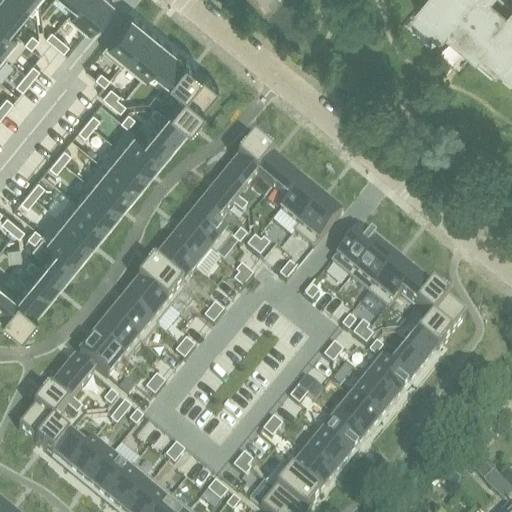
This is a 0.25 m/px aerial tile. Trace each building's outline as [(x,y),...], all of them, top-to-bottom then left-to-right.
[(0,0),(0,22),(6,27),(6,26),(28,0),(0,0)] [(80,0),(77,4),(66,17),(86,33),(112,1),(111,0),(80,0)] [(423,0),(415,11),(441,33),(446,28),(481,57),(480,59),(493,70),(497,66),(511,79),(511,8),(508,13),(492,0),(423,0)] [(23,8),(31,14),(37,7),(29,1),(23,8)] [(129,15),(106,43),(126,59),(149,30),(129,15)] [(0,22),(0,52),(1,53),(1,52),(16,34),(6,26),(6,27),(0,22)] [(149,30),(126,59),(144,74),(152,65),(167,46),(149,30)] [(51,31),(45,38),(54,45),(60,38),(51,31)] [(32,32),(24,41),(31,47),(39,38),(39,37),(32,32)] [(60,38),(54,45),(63,53),(69,46),(60,38)] [(167,46),(152,65),(183,90),(184,91),(200,71),(184,57),(183,58),(167,46)] [(32,64),(25,73),(32,78),(39,69),(32,64)] [(100,71),(95,78),(104,86),(109,79),(100,71)] [(183,90),(169,107),(189,124),(196,116),(197,113),(204,106),(203,105),(218,87),(200,73),(201,72),(200,71),(184,91),(183,90)] [(25,73),(15,85),(22,90),(32,78),(25,73)] [(110,87),(102,97),(111,104),(116,97),(118,94),(110,87)] [(6,96),(0,103),(0,110),(3,113),(13,101),(6,96)] [(116,97),(111,104),(119,111),(125,105),(116,97)] [(155,106),(149,113),(158,120),(164,113),(155,106)] [(169,107),(143,139),(162,155),(187,124),(188,125),(189,124),(169,107)] [(128,111),(120,120),(127,126),(135,116),(128,111)] [(93,113),(85,122),(92,128),(100,119),(93,113)] [(85,122),(78,131),(85,137),(92,128),(85,122)] [(129,126),(113,145),(147,173),(162,155),(143,139),(134,131),(129,126)] [(237,163),(223,180),(242,196),(256,179),(255,178),(271,158),(261,150),(252,143),(236,162),(236,163),(237,163)] [(113,145),(99,162),(133,190),(147,173),(113,145)] [(64,148),(56,157),(63,163),(71,154),(64,148)] [(56,172),(63,163),(56,157),(49,166),(56,172)] [(271,158),(255,178),(256,179),(286,204),(302,185),(271,160),(272,159),(271,158)] [(99,162),(84,181),(89,186),(90,185),(119,208),(133,190),(99,162)] [(223,180),(197,212),(215,227),(216,227),(232,208),(238,201),(242,196),(223,180)] [(37,181),(28,192),(34,198),(44,186),(37,181)] [(89,186),(76,202),(104,226),(119,208),(90,185),(89,186)] [(286,204),(279,213),(297,228),(298,229),(321,201),(302,185),(286,204)] [(28,192),(20,201),(27,207),(34,198),(28,192)] [(71,197),(56,215),(90,243),(104,226),(76,202),(71,197)] [(238,201),(232,208),(241,215),(247,208),(238,201)] [(297,228),(292,234),(313,251),(341,217),(321,201),(298,229),(297,228)] [(197,212),(182,230),(211,253),(210,254),(215,259),(231,240),(216,227),(215,227),(197,212)] [(6,215),(1,222),(10,229),(15,222),(6,215)] [(56,215),(41,234),(41,235),(55,246),(56,245),(75,261),(90,243),(56,215)] [(15,222),(10,229),(19,237),(24,230),(15,222)] [(34,229),(27,238),(28,239),(34,244),(41,235),(41,234),(34,229)] [(182,230),(167,249),(195,272),(210,254),(211,253),(182,230)] [(358,231),(330,265),(349,281),(377,246),(358,231)] [(240,233),(233,242),(239,247),(246,238),(240,233)] [(253,240),(246,249),(252,254),(260,245),(253,240)] [(260,245),(252,254),(259,259),(269,247),(262,242),(260,245)] [(33,273),(30,277),(49,293),(75,261),(56,245),(55,246),(39,266),(33,273)] [(377,246),(349,281),(368,296),(396,262),(377,246)] [(152,265),(152,266),(181,290),(182,289),(195,272),(167,249),(153,266),(152,265)] [(30,258),(24,265),(33,273),(39,266),(30,258)] [(396,262),(368,296),(387,312),(400,297),(399,296),(414,277),(396,262)] [(289,264),(280,276),(286,282),(296,270),(289,264)] [(152,266),(137,283),(170,310),(185,292),(182,289),(181,290),(152,266)] [(240,267),(235,273),(238,276),(247,283),(252,277),(240,267)] [(247,283),(238,276),(233,282),(242,290),(247,283)] [(1,314),(0,315),(8,321),(9,322),(20,331),(36,311),(35,310),(49,293),(30,277),(16,294),(17,295),(1,314)] [(414,277),(399,296),(400,297),(430,322),(431,322),(447,302),(431,289),(430,290),(414,277)] [(0,281),(0,313),(1,314),(17,295),(16,294),(0,281)] [(137,285),(124,302),(156,328),(157,327),(170,310),(137,283),(136,284),(137,285)] [(312,288),(305,297),(312,302),(319,293),(312,288)] [(124,302),(108,320),(141,347),(140,347),(142,349),(158,329),(157,327),(156,328),(124,302)] [(430,322),(416,339),(436,355),(443,347),(445,345),(451,337),(450,336),(465,318),(447,304),(448,303),(447,302),(431,322),(430,322)] [(214,306),(208,312),(217,319),(223,313),(214,306)] [(212,326),(217,319),(208,312),(203,319),(212,326)] [(349,318),(342,327),(348,332),(355,323),(349,318)] [(108,320),(94,338),(122,361),(122,362),(125,365),(140,347),(141,347),(108,320)] [(362,324),(352,336),(359,341),(366,332),(368,329),(362,324)] [(366,332),(359,341),(365,346),(372,337),(366,332)] [(401,341),(407,346),(413,340),(405,334),(401,341)] [(94,338),(78,357),(107,380),(122,362),(122,361),(94,338)] [(390,370),(390,371),(409,386),(434,355),(435,356),(436,355),(416,339),(390,370)] [(185,341),(180,347),(188,355),(194,348),(185,341)] [(375,344),(368,353),(374,358),(382,349),(375,344)] [(334,345),(328,351),(338,359),(343,352),(334,345)] [(180,347),(174,354),(183,361),(188,355),(180,347)] [(328,351),(323,358),(332,366),(338,359),(328,351)] [(375,358),(359,378),(361,379),(361,378),(394,405),(409,386),(390,371),(390,370),(375,358)] [(47,393),(46,394),(66,411),(67,409),(73,403),(93,378),(74,362),(48,394),(47,393)] [(155,377),(150,384),(159,391),(164,385),(155,377)] [(361,379),(346,398),(349,401),(350,400),(379,423),(394,405),(361,378),(361,379)] [(118,389),(127,396),(134,388),(126,381),(118,389)] [(304,382),(298,388),(307,395),(307,396),(313,389),(304,382)] [(150,384),(145,390),(154,397),(159,391),(150,384)] [(298,388),(289,399),(298,406),(307,395),(298,388)] [(33,413),(18,431),(35,446),(34,446),(35,447),(51,427),(52,428),(66,411),(46,394),(39,404),(32,412),(33,413)] [(110,394),(103,403),(110,408),(117,399),(110,394)] [(336,418),(335,419),(363,442),(379,423),(350,400),(349,401),(336,418)] [(73,403),(67,409),(76,417),(81,410),(73,403)] [(124,404),(116,413),(123,418),(130,410),(124,404)] [(116,413),(109,422),(116,427),(123,418),(116,413)] [(136,414),(128,423),(135,428),(142,419),(136,414)] [(317,433),(316,434),(348,461),(363,442),(335,419),(336,418),(332,415),(317,433)] [(273,420),(268,426),(277,433),(282,427),(273,420)] [(268,426),(263,432),(272,440),(277,433),(268,426)] [(51,427),(35,447),(36,448),(52,461),(52,460),(68,472),(83,454),(82,453),(83,453),(52,428),(51,427)] [(315,432),(299,451),(333,479),(348,461),(316,434),(317,433),(315,432)] [(83,454),(68,472),(86,488),(110,459),(109,458),(90,443),(83,453),(82,453),(83,454)] [(175,446),(170,453),(179,460),(184,454),(175,446)] [(299,451),(283,471),(289,475),(289,474),(319,498),(318,497),(333,479),(299,451)] [(170,453),(165,459),(173,466),(179,460),(170,453)] [(110,459),(86,488),(105,503),(131,471),(131,470),(112,455),(109,458),(110,459)] [(253,463),(244,456),(238,462),(247,470),(253,463)] [(476,460),(469,467),(483,482),(482,483),(503,504),(511,495),(511,491),(499,479),(498,479),(492,473),(491,474),(476,460)] [(250,472),(247,470),(238,462),(233,469),(245,478),(250,472)] [(131,471),(105,503),(116,511),(128,511),(152,484),(132,468),(131,470),(131,471)] [(511,474),(507,470),(499,479),(511,491),(511,474)] [(289,475),(275,492),(299,511),(307,511),(319,498),(289,474),(289,475)] [(214,483),(207,492),(213,497),(221,489),(214,483)] [(152,484),(128,511),(159,511),(170,499),(152,484)] [(221,489),(213,497),(220,503),(227,494),(221,489)] [(299,511),(275,492),(259,511),(299,511)] [(233,498),(225,507),(231,511),(232,511),(239,504),(233,498)] [(185,511),(170,499),(159,511),(185,511)]
